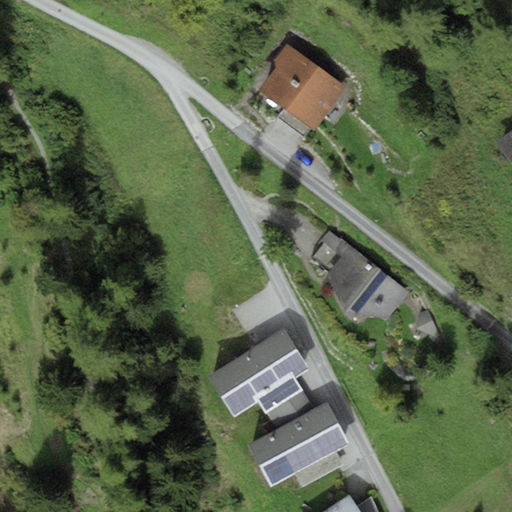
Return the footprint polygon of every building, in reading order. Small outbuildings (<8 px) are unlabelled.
[(317,132),(349,88),(286,43),(274,60),(276,67),(259,90),(284,108),(310,127),(317,132)] [(310,127),(284,108),(278,117),(304,136),(310,127)] [(511,129),(494,145),(511,165),(511,129)] [(330,271),(349,245),(330,231),(311,257),(330,271)] [(388,320),(410,292),(349,245),(330,271),(328,274),(347,313),(388,320)] [(428,312),(422,313),(415,329),(442,341),(428,312)] [(309,370),(283,330),(209,377),(234,417),(260,401),(295,378),(309,370)] [(315,408),(295,378),(260,401),(277,429),(315,408)] [(277,429),(249,444),(272,486),(295,472),(336,451),(349,444),(326,402),(315,408),(277,429)] [(336,451),(295,472),(303,486),(344,465),(336,451)] [(348,495),(323,511),(359,511),(356,506),(348,495)] [(378,511),(372,497),(356,506),(359,511),(378,511)]
